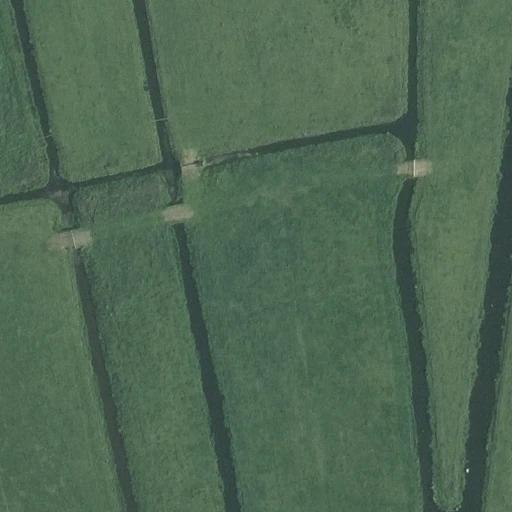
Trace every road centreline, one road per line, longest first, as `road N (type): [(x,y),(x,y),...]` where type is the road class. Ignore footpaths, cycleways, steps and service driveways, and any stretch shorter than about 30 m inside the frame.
road 1 (track): [(194,208),(433,164),(471,0)]
road 2 (track): [(0,253),(194,208),(177,75)]
